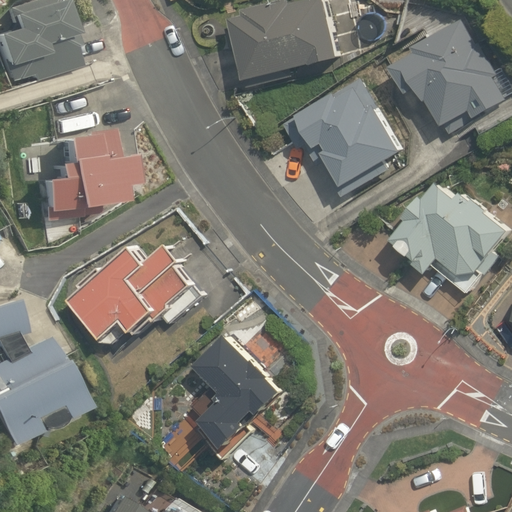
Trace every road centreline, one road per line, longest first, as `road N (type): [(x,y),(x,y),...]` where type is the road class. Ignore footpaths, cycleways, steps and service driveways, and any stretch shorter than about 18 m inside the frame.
road 1 (residential): [(129,0),(217,169),(295,261),(380,328)]
road 2 (residential): [(302,511),(385,373)]
